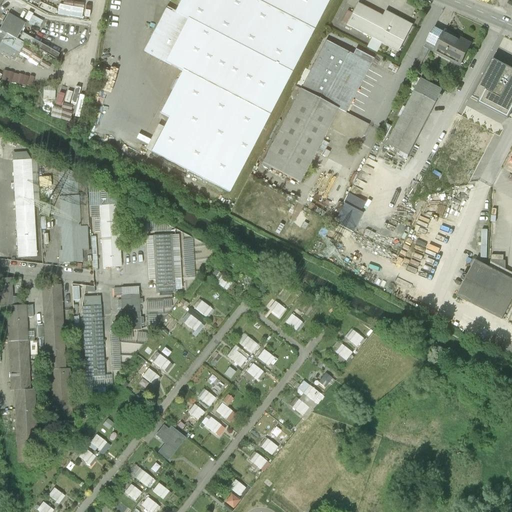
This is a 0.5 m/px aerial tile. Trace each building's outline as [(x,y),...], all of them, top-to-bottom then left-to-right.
[(168,119),(150,153),(228,193),(328,0),(179,0),(172,14),(166,10),(144,52),(181,72),(159,114),(168,119)] [(347,23),(346,25),(371,38),(366,47),(376,52),(381,43),(399,52),(413,25),(385,11),(383,17),(357,3),(353,12),(347,23)] [(343,20),(347,23),(353,12),(348,10),(343,20)] [(0,29),(0,30),(4,32),(17,40),(26,23),(9,14),(0,29)] [(446,31),(437,47),(462,60),(471,44),(446,31)] [(24,44),(17,40),(4,32),(0,38),(0,53),(14,62),(24,44)] [(34,39),(24,33),(20,39),(31,45),(34,39)] [(326,42),(300,91),(338,110),(345,114),(373,60),(355,51),(353,56),(326,42)] [(59,54),(42,45),(39,50),(56,60),(59,54)] [(503,118),(511,101),(511,65),(499,59),(476,104),(503,118)] [(13,73),(9,72),(6,75),(5,79),(7,83),(11,83),(15,81),(16,77),(13,73)] [(436,87),(438,81),(424,74),(421,79),(414,92),(387,145),(408,156),(442,90),(436,87)] [(71,116),(55,109),(55,101),(55,92),(56,85),(42,89),(44,91),(43,100),(41,106),(50,109),(48,116),(68,124),(71,116)] [(7,89),(4,96),(14,100),(17,94),(7,89)] [(300,91),(262,164),(300,183),(328,129),(338,110),(300,91)] [(368,126),(345,114),(338,110),(328,129),(359,145),(368,126)] [(384,144),(392,127),(387,125),(379,141),(384,144)] [(12,153),(12,161),(31,160),(26,152),(12,153)] [(18,258),(36,257),(33,204),(31,160),(12,161),(18,258)] [(37,160),(31,160),(33,204),(39,203),(37,160)] [(57,165),(59,184),(75,183),(77,175),(57,165)] [(87,181),(78,176),(77,183),(78,196),(80,227),(87,227),(88,227),(85,188),(88,188),(88,184),(87,181)] [(78,196),(77,183),(75,183),(59,184),(59,197),(78,196)] [(123,203),(88,184),(88,188),(90,219),(100,219),(100,221),(94,221),(94,233),(101,233),(102,254),(103,268),(115,267),(121,267),(120,254),(120,249),(126,248),(123,203)] [(80,227),(78,196),(59,197),(64,263),(82,262),(81,250),(88,250),(87,227),(80,227)] [(344,205),(334,225),(353,234),(362,215),(344,205)] [(139,211),(131,207),(133,239),(141,239),(139,211)] [(160,222),(148,223),(148,231),(167,230),(167,226),(160,222)] [(491,229),(483,229),(482,257),(490,257),(491,229)] [(155,280),(156,294),(175,293),(175,290),(182,290),(178,235),(145,237),(148,281),(155,280)] [(192,239),(182,240),(184,278),(194,277),(192,239)] [(91,250),(88,250),(81,250),(82,262),(92,262),(91,250)] [(476,262),(457,298),(502,321),(511,300),(511,273),(492,263),(489,268),(476,262)] [(218,282),(229,289),(233,282),(222,276),(218,282)] [(0,306),(7,307),(12,306),(12,297),(11,278),(0,278),(0,306)] [(65,370),(60,285),(42,286),(47,371),(51,370),(65,370)] [(121,296),(139,295),(139,287),(121,288),(121,296)] [(139,295),(121,296),(123,332),(141,331),(139,295)] [(23,297),(12,297),(12,306),(23,306),(23,297)] [(100,306),(100,297),(83,297),(84,307),(100,306)] [(195,307),(208,317),(214,308),(201,298),(195,307)] [(270,309),(281,317),(287,308),(277,300),(270,309)] [(146,311),(162,310),(171,309),(171,301),(162,301),(162,302),(146,303),(146,311)] [(7,307),(9,342),(27,341),(25,306),(23,306),(12,306),(7,307)] [(83,322),(84,337),(102,336),(101,306),(100,306),(84,307),(82,307),(83,322)] [(197,331),(203,322),(189,311),(182,320),(197,331)] [(287,322),(299,329),(304,320),(292,313),(287,322)] [(156,315),(148,316),(148,328),(156,327),(156,315)] [(112,372),(121,372),(119,331),(110,331),(112,372)] [(132,332),(119,333),(120,341),(133,340),(132,332)] [(245,332),(239,341),(254,352),(260,343),(245,332)] [(147,333),(136,333),(136,341),(146,341),(147,333)] [(102,336),(84,337),(86,378),(104,377),(102,336)] [(30,390),(27,341),(9,342),(11,391),(16,391),(30,390)] [(250,356),(236,345),(228,356),(242,366),(250,356)] [(344,345),(337,361),(346,364),(353,349),(344,345)] [(270,365),(277,356),(265,348),(259,357),(270,365)] [(161,353),(154,362),(166,370),(172,361),(161,353)] [(254,362),(245,375),(257,383),(266,370),(254,362)] [(150,367),(143,375),(154,384),(161,376),(150,367)] [(69,369),(65,370),(51,370),(53,420),(71,419),(69,369)] [(112,380),(86,382),(86,385),(79,387),(81,395),(89,392),(91,392),(96,405),(105,394),(104,391),(107,390),(107,386),(113,386),(112,380)] [(289,403),(307,417),(325,394),(306,380),(289,403)] [(211,406),(218,397),(207,389),(200,397),(211,406)] [(34,390),(30,390),(16,391),(19,462),(38,461),(34,390)] [(89,403),(87,395),(79,398),(82,405),(89,403)] [(228,418),(235,410),(224,401),(217,410),(228,418)] [(197,403),(189,411),(199,420),(207,412),(197,403)] [(203,424),(222,436),(228,426),(209,414),(203,424)] [(168,430),(164,427),(157,436),(166,443),(159,453),(168,460),(185,438),(170,427),(168,430)] [(90,445),(104,454),(111,443),(97,434),(90,445)] [(261,445),(273,454),(280,446),(268,437),(261,445)] [(87,448),(81,457),(91,464),(97,456),(87,448)] [(264,471),(272,463),(257,450),(250,458),(264,471)] [(137,478),(148,486),(155,477),(144,469),(137,478)] [(241,481),(234,489),(241,495),(248,487),(241,481)] [(161,482),(154,490),(164,499),(171,491),(161,482)] [(126,492),(137,500),(144,491),(133,483),(126,492)] [(50,496),(61,502),(66,493),(55,487),(50,496)] [(9,495),(9,499),(11,502),(15,502),(18,500),(19,496),(16,493),(12,492),(9,495)] [(233,492),(226,501),(235,508),(242,499),(233,492)] [(149,496),(142,504),(152,511),(153,511),(160,504),(149,496)] [(38,509),(41,511),(52,511),(55,509),(45,501),(38,509)]
